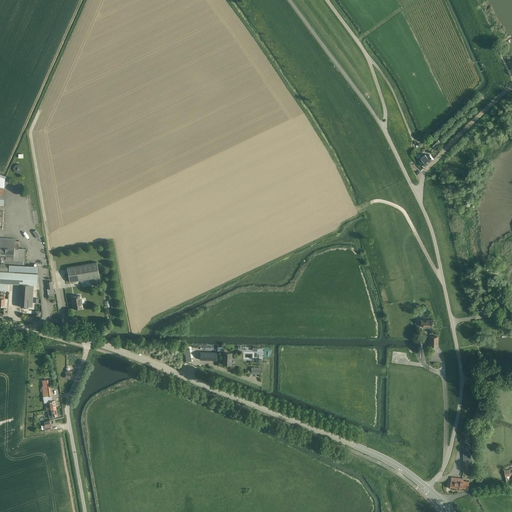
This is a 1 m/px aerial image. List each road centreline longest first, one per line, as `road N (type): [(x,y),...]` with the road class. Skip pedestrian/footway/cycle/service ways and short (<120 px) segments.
road 1 (secondary): [(425,486),(350,443),(89,340)]
road 2 (unclassified): [(425,486),(445,466),(460,380),(436,246),(418,199)]
road 3 (unclassified): [(418,199),(383,130),(367,58),(326,0)]
road 4 (residential): [(85,511),(67,403),(89,340)]
road 5 (track): [(39,111),(29,134),(56,279)]
road 6 (residential): [(418,199),(427,167),(511,87)]
